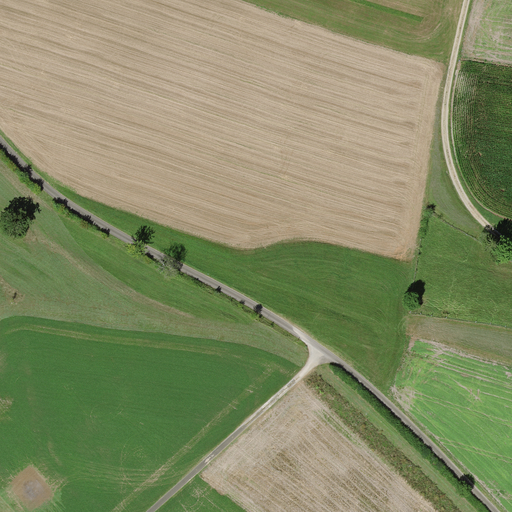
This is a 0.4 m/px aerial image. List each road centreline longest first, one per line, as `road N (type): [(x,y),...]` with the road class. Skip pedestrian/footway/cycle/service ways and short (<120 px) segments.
road 1 (track): [(0,142),(52,193),(339,361),(491,511)]
road 2 (track): [(464,0),(442,118),(447,169),(479,224),(511,247)]
road 3 (track): [(148,511),(325,352)]
